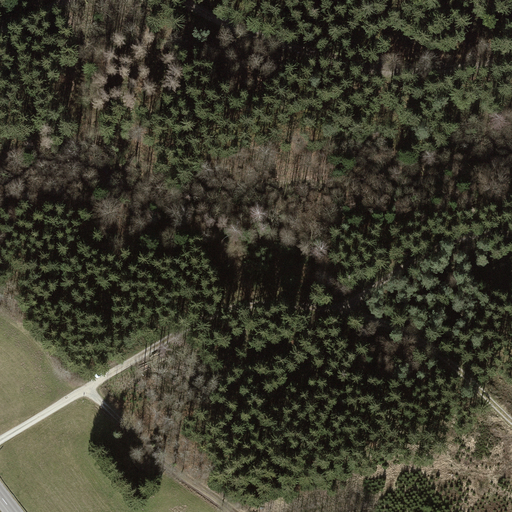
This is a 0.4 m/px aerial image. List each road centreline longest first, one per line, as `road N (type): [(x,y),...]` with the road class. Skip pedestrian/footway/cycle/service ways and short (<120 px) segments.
road 1 (track): [(0,441),(205,317),(264,304),(339,310),(408,331),(511,420)]
road 2 (track): [(180,0),(247,32),(368,67),(511,62)]
road 3 (track): [(511,232),(448,241),(339,310)]
road 4 (track): [(86,388),(158,458),(231,511)]
